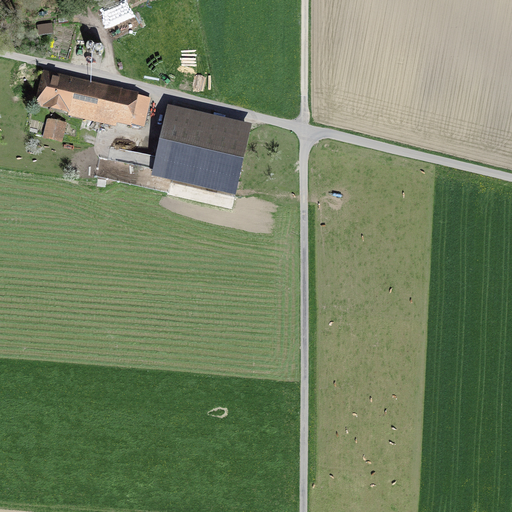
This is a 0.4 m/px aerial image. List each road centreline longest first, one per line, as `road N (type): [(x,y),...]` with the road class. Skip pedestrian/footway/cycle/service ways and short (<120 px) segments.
road 1 (unclassified): [(305,511),(301,128)]
road 2 (unclassified): [(301,128),(0,52)]
road 3 (unclassified): [(511,177),(301,128)]
road 4 (track): [(301,128),(304,0)]
